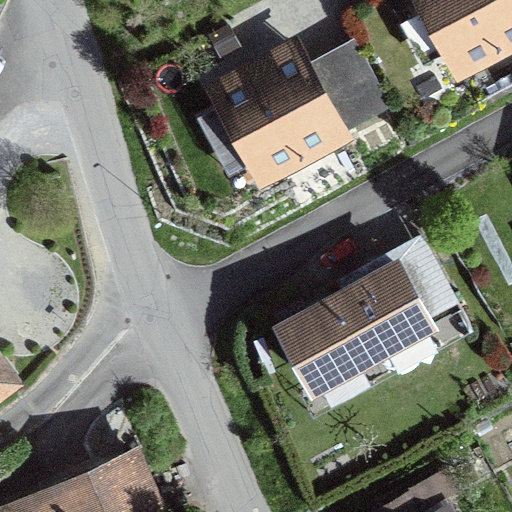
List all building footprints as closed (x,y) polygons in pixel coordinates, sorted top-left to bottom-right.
[(511,47),(511,0),(420,0),(460,75),(511,47)] [(261,179),(339,137),(292,49),(213,91),(261,179)] [(280,329),(313,392),(428,332),(396,270),(280,329)] [(0,406),(34,382),(0,334),(0,406)] [(188,511),(156,441),(10,506),(12,511),(188,511)] [(469,511),(463,500),(437,511),(469,511)]
